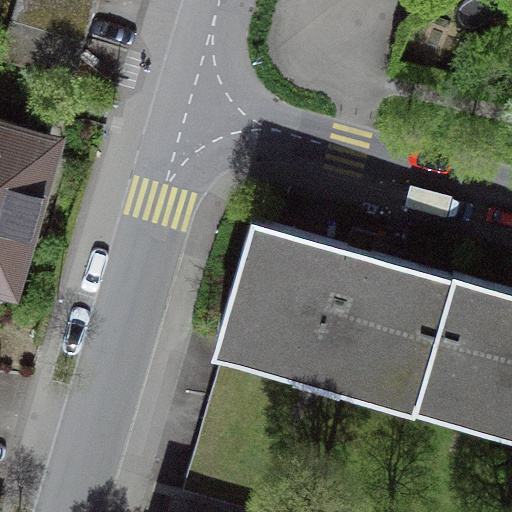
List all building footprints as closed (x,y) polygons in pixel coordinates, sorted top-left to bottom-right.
[(21,0),(16,18),(79,36),(89,0),(21,0)] [(511,0),(428,0),(400,22),(388,71),(511,103),(511,0)] [(16,18),(5,55),(68,73),(74,55),(79,36),(16,18)] [(0,269),(7,272),(6,277),(9,278),(23,228),(30,230),(44,185),(36,182),(49,138),(0,123),(0,269)] [(418,394),(420,395),(456,271),(454,271),(453,274),(353,245),(253,216),(218,336),(221,337),(222,335),(232,338),(295,356),(419,392),(418,394)] [(511,287),(456,271),(420,395),(422,395),(423,389),(511,415),(511,287)] [(295,356),(232,338),(210,415),(188,491),(251,510),(295,356)]
